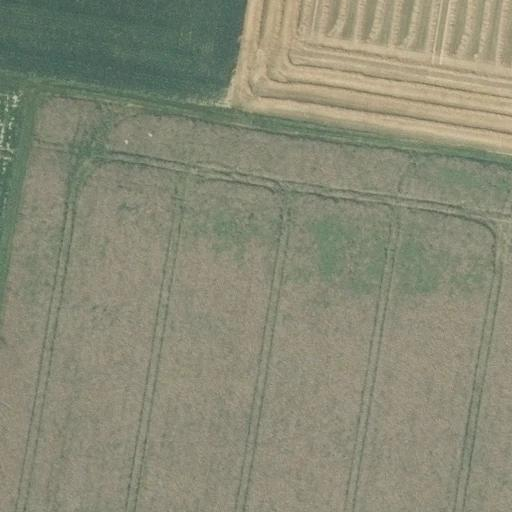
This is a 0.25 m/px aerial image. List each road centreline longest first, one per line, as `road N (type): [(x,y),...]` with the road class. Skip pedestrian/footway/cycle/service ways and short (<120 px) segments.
road 1 (track): [(27,77),(511,156)]
road 2 (track): [(0,252),(27,77)]
